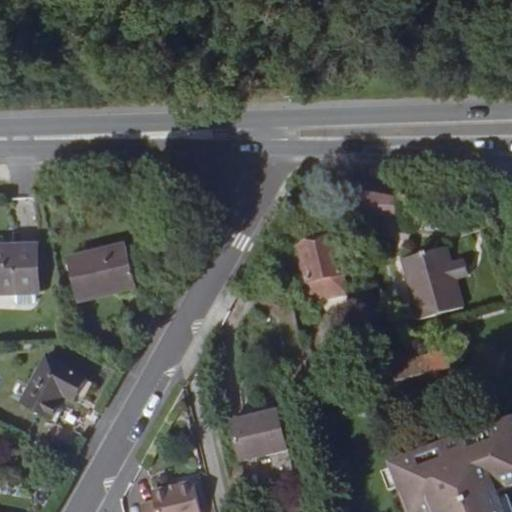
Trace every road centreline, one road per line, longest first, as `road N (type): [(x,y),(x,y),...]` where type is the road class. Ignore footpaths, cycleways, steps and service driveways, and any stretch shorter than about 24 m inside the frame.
road 1 (residential): [(271,148),(233,238),(79,511)]
road 2 (primary): [(283,121),(0,129)]
road 3 (primary): [(0,146),(271,148)]
road 4 (primary): [(511,114),(283,121)]
road 5 (primary): [(271,148),(492,146)]
